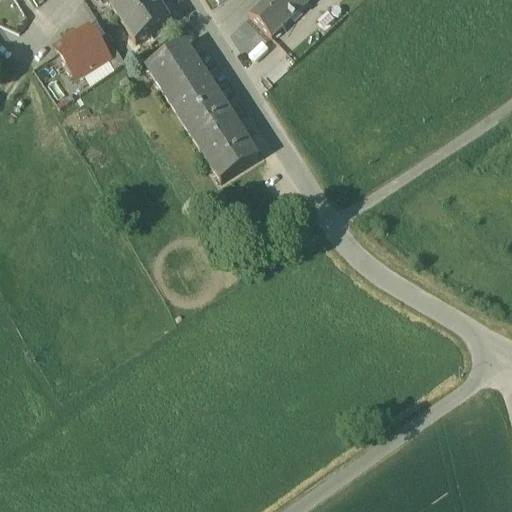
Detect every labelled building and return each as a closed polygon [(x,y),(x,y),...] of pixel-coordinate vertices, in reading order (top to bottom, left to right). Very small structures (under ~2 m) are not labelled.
[(104,0),(135,48),(170,26),(153,0),(104,0)] [(270,0),(249,21),(271,43),(300,15),(285,0),(270,0)] [(285,0),(300,15),(316,0),(285,0)] [(75,83),(82,79),(106,64),(107,63),(96,45),(87,31),(77,38),(76,36),(64,44),(65,45),(56,51),(66,68),(65,73),(68,78),(73,80),(75,83)] [(106,64),(114,76),(124,69),(105,39),(96,45),(107,63),(106,64)] [(146,72),(221,189),(258,165),(184,48),(146,72)] [(114,76),(106,64),(82,79),(90,92),(114,76)] [(208,218),(213,225),(231,214),(227,208),(208,218)]
